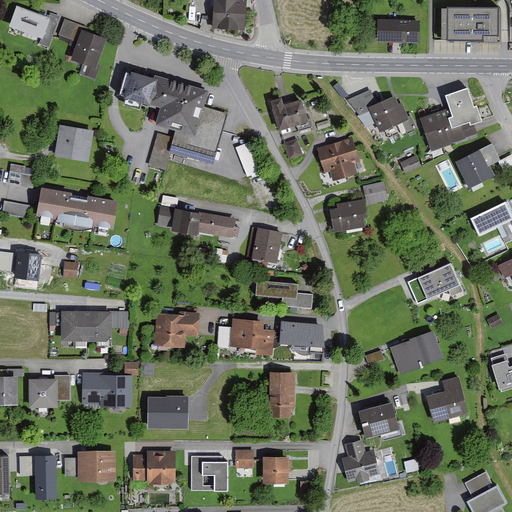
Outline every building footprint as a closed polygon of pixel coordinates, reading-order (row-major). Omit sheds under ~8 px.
[(220,0),(219,28),(248,30),(249,0),(220,0)] [(54,19),(22,5),(13,27),(45,40),(54,19)] [(450,7),(450,40),(502,41),(503,7),(450,7)] [(421,19),(380,17),(379,40),(421,42),(421,19)] [(110,41),(86,32),(76,58),(100,67),(110,41)] [(172,167),(177,148),(220,159),(232,114),(207,107),(211,92),(191,87),(139,73),(132,102),(149,107),(166,112),(163,124),(181,128),(178,138),(161,133),(153,162),(172,167)] [(474,87),(454,94),(460,109),(465,123),(484,115),(474,87)] [(276,100),(277,106),(283,129),(311,121),(305,99),(288,103),(286,98),(276,100)] [(399,98),(372,110),(382,131),(408,119),(399,98)] [(460,109),(429,120),(439,148),(470,137),(465,123),(460,109)] [(97,132),(65,127),(63,144),(61,157),(93,162),(97,132)] [(299,134),(285,139),(290,154),(304,149),(299,134)] [(237,141),(249,171),(262,166),(251,136),(237,141)] [(330,171),(335,170),(338,178),(360,171),(358,163),(364,161),(357,138),(323,149),(330,171)] [(418,146),(402,150),(407,166),(422,162),(418,146)] [(486,151),(463,162),(476,188),(499,177),(486,151)] [(15,163),(13,171),(27,173),(29,166),(15,163)] [(11,182),(37,187),(39,175),(27,173),(13,171),(11,182)] [(386,182),(370,185),(374,203),(390,199),(386,182)] [(122,203),(46,190),(42,214),(117,228),(122,203)] [(368,216),(372,215),(369,199),(342,203),(343,208),(335,210),(338,231),(369,225),(368,216)] [(34,205),(8,200),(6,212),(31,217),(34,205)] [(511,204),(476,220),(484,237),(502,229),(509,245),(511,243),(511,204)] [(180,225),(179,233),(206,237),(207,229),(236,234),(239,218),(166,206),(164,222),(180,225)] [(284,233),(259,228),(252,262),(264,264),(265,261),(278,263),(284,233)] [(18,252),(0,250),(0,269),(16,271),(18,252)] [(45,255),(23,253),(21,279),(42,281),(45,255)] [(82,259),(68,258),(67,276),(81,276),(82,259)] [(466,284),(457,262),(423,276),(433,298),(466,284)] [(421,303),(433,298),(423,276),(411,281),(421,303)] [(316,307),(317,294),(302,293),(302,286),(303,283),(262,279),(261,294),(287,296),(287,305),(316,307)] [(188,343),(188,334),(203,334),(204,312),(161,311),(160,342),(188,343)] [(65,340),(89,341),(90,313),(65,312),(65,340)] [(115,313),(90,313),(89,341),(114,342),(115,313)] [(262,352),(277,353),(278,328),(268,327),(268,320),(239,318),(237,345),(263,346),(262,352)] [(287,343),(318,345),(315,351),(329,352),(328,345),(330,345),(328,324),(288,321),(287,343)] [(439,332),(395,347),(404,373),(448,357),(439,332)] [(495,357),(497,363),(511,358),(511,357),(510,352),(495,357)] [(511,358),(497,363),(505,390),(511,388),(511,358)] [(136,403),(135,372),(88,374),(89,406),(136,403)] [(22,374),(0,373),(0,399),(21,400),(22,374)] [(296,373),(276,373),(276,416),(296,416),(296,388),(296,373)] [(61,376),(35,377),(36,405),(62,403),(61,376)] [(449,392),(432,397),(439,420),(470,412),(461,378),(447,382),(448,386),(449,392)] [(191,395),(152,396),(154,427),(192,425),(191,395)] [(397,403),(365,412),(371,436),(403,428),(397,403)] [(352,456),(349,456),(355,481),(382,474),(376,450),(369,452),(366,438),(349,442),(352,456)] [(33,470),(33,450),(21,450),(21,470),(33,470)] [(256,450),(240,450),(240,465),(255,465),(256,450)] [(118,451),(83,451),(83,457),(83,475),(83,478),(118,478),(118,451)] [(138,476),(152,476),(152,481),(179,481),(179,451),(152,451),(152,454),(138,455),(138,476)] [(61,499),(60,454),(38,454),(39,499),(61,499)] [(231,489),(231,461),(225,461),(225,455),(194,455),(194,489),(231,489)] [(293,455),(268,456),(269,481),(294,480),(293,455)] [(13,456),(0,456),(0,493),(14,493),(13,456)] [(83,457),(69,457),(69,475),(83,475),(83,457)] [(490,470),(469,481),(474,490),(477,496),(471,499),(477,511),(490,511),(511,501),(503,483),(498,485),(490,470)]
